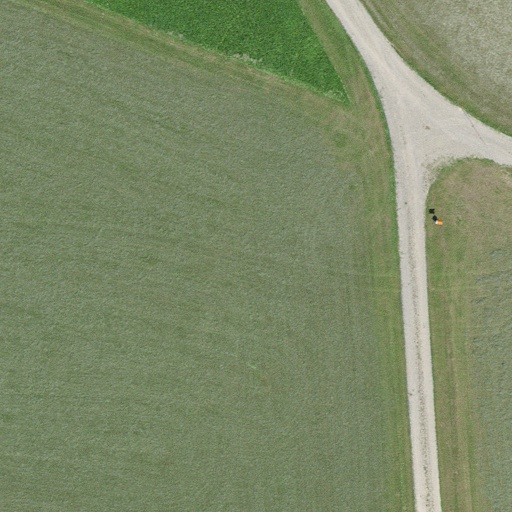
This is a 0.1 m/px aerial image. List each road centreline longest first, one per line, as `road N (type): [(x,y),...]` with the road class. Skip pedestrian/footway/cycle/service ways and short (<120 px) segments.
road 1 (track): [(426,511),(415,229),(424,46)]
road 2 (track): [(389,0),(483,126),(511,133)]
